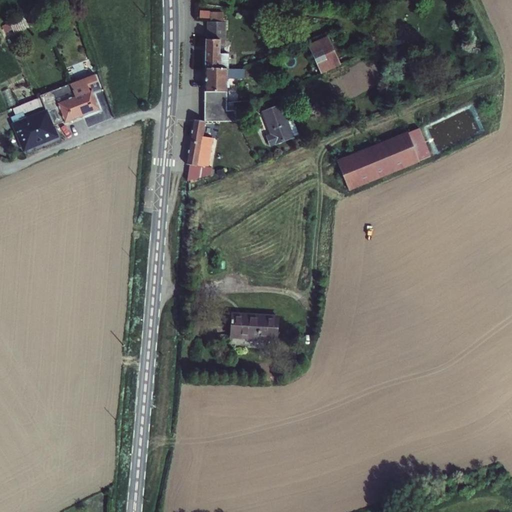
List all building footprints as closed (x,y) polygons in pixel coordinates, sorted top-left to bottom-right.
[(209,22),(205,122),(238,119),(237,108),(229,108),(229,80),(245,80),(245,71),(230,71),(231,55),(221,55),(222,41),(227,40),(228,23),(225,23),(226,12),(212,12),(212,22),(209,22)] [(14,33),(29,28),(24,16),(9,22),(14,33)] [(332,39),(310,48),(322,76),(344,67),(332,39)] [(74,98),(82,118),(101,110),(93,91),(101,87),(97,75),(69,86),(73,96),(80,93),(81,95),(74,98)] [(73,96),(69,86),(59,90),(63,100),(73,96)] [(65,122),(58,104),(53,93),(41,98),(47,113),(54,129),(57,128),(56,125),(65,122)] [(82,118),(74,98),(58,104),(65,122),(66,124),(82,118)] [(275,147),(297,138),(290,122),(284,105),(265,113),(273,134),(270,135),(275,147)] [(54,129),(47,113),(16,125),(26,150),(61,136),(57,128),(54,129)] [(190,164),(187,181),(211,175),(213,169),(209,167),(214,139),(203,137),(205,122),(193,120),(186,163),(190,164)] [(290,122),(297,138),(302,136),(296,120),(290,122)] [(420,129),(337,163),(348,191),(431,158),(420,129)] [(277,310),(232,307),(231,330),(276,333),(277,310)]
